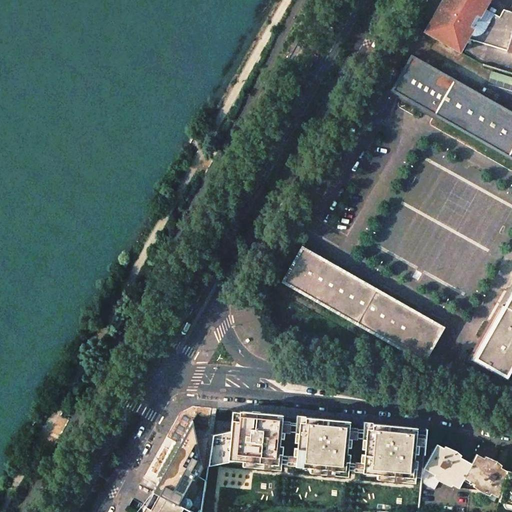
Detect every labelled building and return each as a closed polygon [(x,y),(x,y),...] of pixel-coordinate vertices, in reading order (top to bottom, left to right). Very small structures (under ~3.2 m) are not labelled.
[(444,0),(426,33),(462,54),(470,40),(511,52),(511,13),(506,12),(503,16),(497,13),(498,11),(494,9),(493,11),(488,8),(492,0),(444,0)] [(428,64),(412,55),(390,91),(511,159),(511,112),(433,67),(436,61),(430,58),(428,64)] [(302,246),(281,282),(424,363),(444,326),(302,246)] [(511,277),(464,361),(498,380),(511,355),(511,277)] [(233,465),(275,469),(281,420),(235,416),(233,431),(212,434),(208,464),(233,465)] [(170,459),(153,492),(183,507),(190,511),(199,466),(208,464),(212,434),(194,438),(191,420),(173,453),(170,459)] [(295,473),(343,479),(350,428),(302,422),(295,473)] [(369,429),(362,480),(419,485),(426,434),(369,429)] [(471,463),(436,444),(423,468),(421,482),(434,489),(441,478),(458,488),(463,478),(463,477),(471,463)] [(506,470),(476,454),(471,463),(463,477),(463,478),(497,497),(501,491),(506,470)] [(511,471),(506,470),(501,491),(500,494),(511,497),(511,471)] [(180,511),(183,507),(153,492),(141,511),(180,511)]
